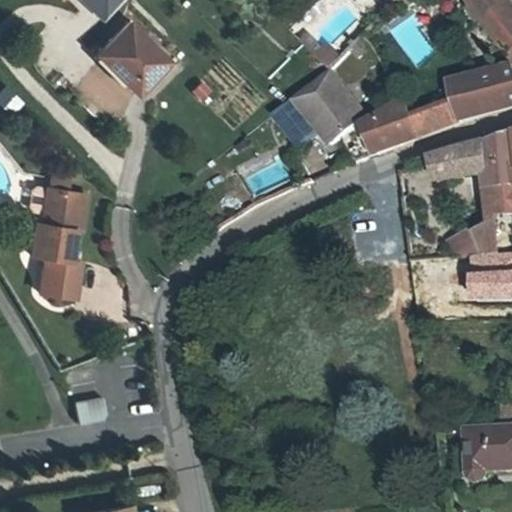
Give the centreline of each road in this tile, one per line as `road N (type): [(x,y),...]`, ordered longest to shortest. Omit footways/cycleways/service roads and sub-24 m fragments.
road 1 (residential): [(511,122),(313,192),(204,250),(174,283),(160,315),(177,421)]
road 2 (residential): [(177,421),(0,448)]
